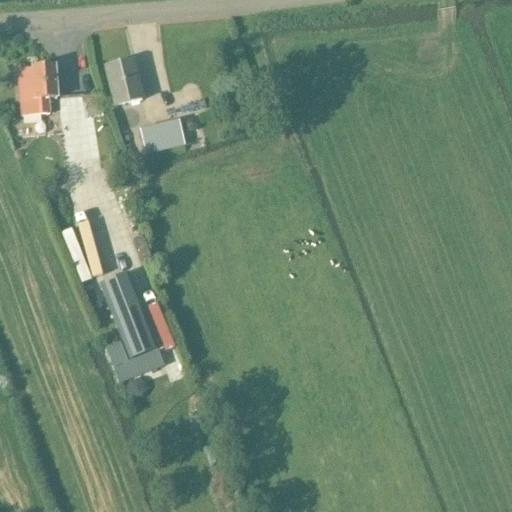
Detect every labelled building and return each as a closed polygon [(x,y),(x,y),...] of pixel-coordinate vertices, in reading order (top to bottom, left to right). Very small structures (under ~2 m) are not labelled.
[(115,108),(142,102),(132,63),(105,69),(115,108)] [(31,71),(17,72),(21,119),(49,116),(48,101),(57,100),(54,68),(31,70),(31,71)] [(185,130),(190,133),(195,132),(198,128),(196,123),(192,120),(187,121),(184,125),(185,130)] [(83,163),(101,162),(100,121),(82,122),(83,163)] [(145,156),(184,146),(178,123),(139,133),(145,156)] [(126,276),(101,286),(129,361),(155,351),(126,276)] [(119,344),(104,350),(118,386),(163,369),(157,353),(156,353),(127,364),(119,344)]
